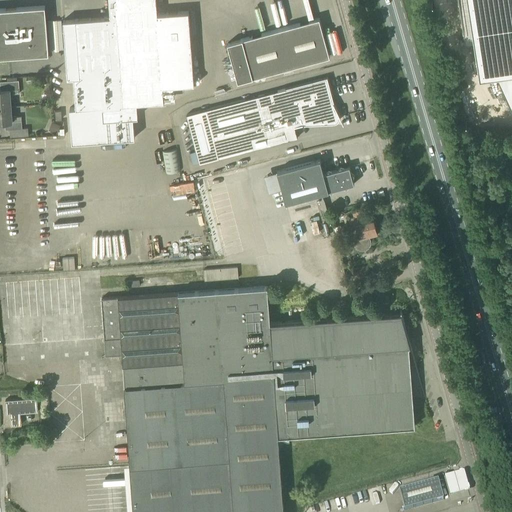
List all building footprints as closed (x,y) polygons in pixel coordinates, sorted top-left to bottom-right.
[(157,13),(155,0),(109,0),(111,17),(75,20),(78,47),(82,107),(120,104),(120,106),(102,107),(103,119),(137,117),(136,103),(164,101),(162,86),(194,84),(188,11),(157,13)] [(511,0),(461,0),(477,87),(494,84),(509,121),(511,119),(511,0)] [(0,57),(49,54),(45,5),(0,8),(0,57)] [(253,77),(330,56),(319,18),(242,39),(253,77)] [(61,20),(48,21),(50,49),(63,48),(61,20)] [(297,137),(294,126),(303,124),(332,123),(335,122),(337,121),(338,120),(339,118),(339,117),(339,115),(333,103),(326,78),(186,115),(199,163),(218,158),(213,139),(242,131),(247,151),(297,137)] [(0,106),(11,106),(10,94),(20,93),(19,80),(0,81),(0,85),(0,90),(0,106)] [(11,106),(0,106),(0,122),(5,122),(5,129),(9,129),(10,137),(28,136),(28,127),(22,128),(21,116),(12,116),(11,106)] [(68,122),(69,136),(81,135),(80,122),(68,122)] [(177,149),(162,151),(166,173),(181,171),(177,149)] [(323,173),(320,159),(277,171),(285,203),(354,184),(349,166),(323,173)] [(50,167),(33,167),(33,175),(50,175),(50,167)] [(23,174),(23,181),(33,181),(33,173),(23,174)] [(24,181),(1,182),(1,193),(25,192),(24,181)] [(175,196),(199,194),(198,183),(174,185),(175,196)] [(372,222),(370,214),(349,220),(351,230),(356,228),(358,235),(356,236),(354,239),(354,243),(354,246),(356,248),(359,250),(363,251),(366,250),(368,248),(370,246),(371,242),(370,239),(370,237),(377,235),(374,221),(372,222)] [(349,277),(370,272),(368,264),(347,270),(349,277)] [(204,281),(219,279),(238,278),(237,267),(217,268),(203,269),(204,281)] [(270,323),(267,286),(101,298),(106,355),(122,354),(124,386),(133,511),(283,511),(278,436),(415,426),(410,366),(416,364),(409,340),(408,323),(405,324),(401,309),(400,309),(401,311),(270,323)] [(37,314),(13,315),(15,337),(45,335),(44,320),(37,321),(37,314)] [(21,425),(20,413),(38,412),(37,398),(5,400),(6,414),(10,413),(11,425),(21,425)] [(467,470),(447,476),(453,495),(472,490),(467,470)] [(405,511),(444,501),(438,481),(399,492),(405,511)]
